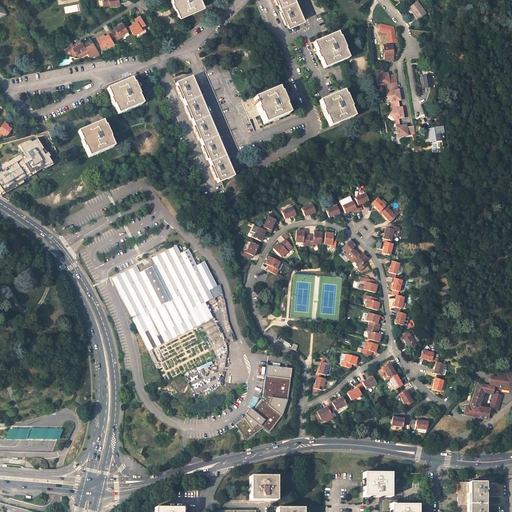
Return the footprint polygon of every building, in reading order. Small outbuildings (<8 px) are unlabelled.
[(171,0),(172,0),(171,1),(173,8),(174,7),(178,17),(203,6),(200,0),(171,0)] [(295,0),(275,0),(287,27),(304,20),(295,0)] [(325,11),(319,0),(310,0),(317,14),(322,12),(325,11)] [(417,2),(408,8),(418,20),(426,13),(417,2)] [(139,16),(135,19),(136,20),(137,22),(132,24),(128,27),(130,29),(133,35),(142,30),(140,27),(145,25),(139,16)] [(122,23),(113,28),(114,30),(111,31),(114,37),(116,40),(122,36),(121,35),(123,34),(127,31),(126,31),(130,29),(128,27),(126,23),(123,25),(122,23)] [(109,30),(106,32),(108,34),(104,37),(101,38),(101,37),(97,39),(101,47),(105,45),(107,48),(113,44),(110,39),(114,37),(111,31),(110,32),(109,30)] [(316,53),(319,60),(320,59),(324,69),(348,59),(344,49),(345,49),(340,37),(338,33),(313,43),(317,53),(316,53)] [(64,45),(68,51),(69,50),(72,56),(74,56),(76,55),(78,57),(79,58),(82,56),(83,57),(88,54),(90,57),(91,57),(94,55),(95,56),(99,54),(92,41),(83,47),(81,43),(77,45),(78,47),(75,49),(74,47),(70,41),(64,45)] [(392,45),(383,45),(385,62),(394,61),(392,45)] [(206,71),(205,72),(239,151),(246,148),(210,65),(205,68),(206,71)] [(385,74),(377,75),(379,86),(385,85),(388,84),(389,93),(391,92),(396,90),(395,83),(396,83),(395,74),(388,76),(385,76),(385,74)] [(430,75),(420,76),(422,89),(432,87),(430,75)] [(176,84),(175,84),(218,183),(233,177),(191,77),(176,84)] [(132,79),(107,89),(111,99),(110,99),(113,106),(114,105),(118,115),(142,104),(138,95),(140,94),(134,83),(133,83),(132,79)] [(278,88),(253,99),(253,98),(241,102),(250,122),(261,117),(264,124),(289,114),(285,105),(286,104),(281,93),(280,93),(278,88)] [(397,93),(396,90),(391,92),(389,93),(387,96),(391,100),(393,110),(394,109),(397,108),(399,108),(398,101),(400,100),(399,92),(397,93)] [(322,111),(325,118),(326,117),(330,127),(355,116),(351,107),(351,106),(347,95),(346,95),(344,91),(319,101),(323,110),(322,111)] [(395,119),(398,119),(403,118),(402,110),(400,110),(399,108),(397,108),(394,109),(393,110),(392,112),(389,115),(393,116),(393,120),(395,119)] [(95,124),(78,131),(82,141),(81,141),(84,148),(85,148),(89,157),(114,147),(110,137),(111,137),(106,125),(105,126),(103,121),(95,124)] [(0,136),(1,134),(4,136),(5,134),(7,135),(13,127),(9,124),(8,125),(4,123),(0,128),(0,136)] [(397,138),(408,136),(408,135),(415,133),(414,126),(406,127),(403,128),(403,126),(400,127),(396,127),(397,138)] [(438,128),(428,130),(430,142),(440,140),(438,128)] [(47,154),(38,139),(32,142),(31,141),(25,143),(20,146),(26,156),(23,158),(24,160),(18,163),(17,162),(0,172),(0,192),(1,194),(5,191),(6,193),(13,188),(13,187),(26,178),(25,177),(35,171),(37,173),(53,163),(49,156),(50,155),(49,153),(47,154)] [(25,177),(26,178),(13,187),(13,188),(27,180),(27,179),(37,173),(35,171),(25,177)] [(368,200),(365,194),(354,199),(357,205),(368,200)] [(376,198),(371,204),(379,212),(382,209),(385,207),(376,198)] [(352,202),(342,207),(345,214),(356,209),(352,202)] [(312,205),(301,209),(304,216),(315,211),(312,205)] [(339,213),(336,206),(326,211),(327,213),(327,214),(329,218),(339,213)] [(292,207),(281,212),(284,219),(295,214),(292,207)] [(389,222),(395,217),(387,209),(384,211),(381,214),(389,222)] [(275,220),(268,216),(263,228),(270,231),(272,226),(275,220)] [(399,228),(391,225),(390,229),(385,228),(382,239),(386,240),(390,241),(393,230),(398,231),(399,228)] [(263,230),(258,228),(253,238),(260,242),(265,231),(263,230)] [(306,240),(307,235),(304,235),(304,231),(296,230),(295,242),(303,243),(303,245),(306,245),(306,240)] [(313,232),(313,236),(309,235),(309,240),(308,246),(312,246),(312,244),(320,245),(321,233),(313,232)] [(333,237),(333,234),(325,233),(324,244),(332,245),(331,248),(335,248),(336,237),(333,237)] [(279,243),(273,249),(281,257),(292,247),(285,240),(280,245),(279,243)] [(355,246),(349,240),(341,248),(347,254),(345,256),(348,259),(355,251),(353,249),(355,246)] [(244,256),(245,253),(252,256),(252,257),(258,246),(250,242),(246,252),(242,250),(242,252),(242,255),(244,256)] [(389,256),(392,244),(386,242),(385,242),(382,254),(389,256)] [(136,266),(111,278),(132,319),(140,315),(148,331),(205,302),(213,298),(209,290),(217,286),(204,261),(196,265),(188,249),(180,253),(176,245),(151,258),(155,265),(140,273),(136,266)] [(353,262),(360,255),(355,251),(348,259),(352,263),(353,262)] [(367,259),(362,253),(360,255),(353,262),(359,267),(357,269),(360,271),(367,264),(365,262),(367,259)] [(279,262),(269,257),(265,264),(269,266),(267,271),(276,275),(278,270),(276,269),(279,262)] [(140,264),(136,266),(140,273),(155,265),(151,258),(148,260),(149,263),(146,265),(142,267),(140,264)] [(399,263),(391,261),(388,273),(389,273),(396,275),(399,263)] [(374,281),(364,278),(363,282),(365,282),(363,290),(374,293),(377,285),(373,284),(374,281)] [(398,292),(401,280),(395,279),(394,279),(391,290),(392,290),(398,292)] [(221,294),(217,286),(209,290),(213,298),(221,294)] [(400,309),(401,309),(404,297),(398,296),(397,296),(396,295),(393,307),(394,307),(400,309)] [(376,298),(366,296),(365,300),(367,300),(365,308),(377,311),(379,303),(375,302),(376,298)] [(132,319),(148,351),(213,318),(205,302),(148,331),(140,315),(132,319)] [(379,316),(368,313),(365,321),(369,322),(368,325),(373,327),(378,328),(379,324),(377,324),(379,316)] [(402,326),(405,314),(400,313),(399,313),(397,313),(394,324),(396,324),(402,326)] [(369,332),(367,339),(378,342),(380,334),(377,333),(378,330),(373,329),(368,328),(367,331),(369,332)] [(400,338),(401,340),(402,340),(409,336),(410,335),(409,332),(400,338)] [(409,336),(402,340),(408,350),(415,346),(414,345),(419,342),(416,338),(415,337),(411,340),(409,336)] [(361,349),(360,353),(364,354),(370,355),(371,352),(375,353),(377,345),(365,342),(363,350),(361,349)] [(433,354),(422,350),(420,358),(431,361),(432,357),(433,354)] [(357,357),(346,354),(345,354),(342,354),(340,361),(341,362),(340,365),(350,368),(351,364),(355,365),(357,357)] [(328,364),(320,362),(317,374),(325,376),(328,364)] [(443,364),(436,362),(433,374),(440,375),(443,364)] [(388,363),(382,367),(388,377),(391,375),(394,373),(388,363)] [(263,401),(255,412),(250,409),(246,414),(249,416),(245,421),(237,426),(249,441),(256,436),(258,437),(267,431),(272,435),(285,418),(290,401),(293,368),(266,365),(267,379),(265,401),(263,401)] [(510,391),(511,389),(511,369),(507,372),(497,371),(497,376),(491,375),(490,385),(495,386),(494,389),(510,391)] [(395,389),(402,386),(395,375),(392,377),(389,379),(395,389)] [(324,379),(317,377),(314,388),(314,389),(318,389),(321,390),(324,379)] [(372,377),(362,383),(364,386),(365,390),(376,384),(372,377)] [(432,390),(439,392),(443,380),(440,379),(435,378),(432,390)] [(493,392),(495,386),(490,385),(477,381),(469,405),(466,405),(464,413),(486,417),(488,408),(478,406),(483,389),(493,392)] [(357,388),(347,394),(350,401),(361,394),(358,389),(357,388)] [(494,389),(493,392),(488,408),(498,410),(504,391),(499,390),(494,389)] [(405,390),(398,394),(404,405),(404,404),(411,401),(405,390)] [(342,397),(331,403),(334,408),(335,410),(346,404),(342,397)] [(326,407),(316,413),(320,420),(331,414),(329,411),(326,407)] [(392,417),(391,425),(403,427),(403,423),(403,419),(392,417)] [(426,430),(428,422),(416,421),(415,425),(415,428),(426,430)] [(29,430),(9,429),(5,440),(26,440),(27,439),(59,440),(63,430),(30,429),(29,430)] [(276,472),(249,471),(249,486),(249,496),(276,496),(276,472)] [(360,472),(360,496),(387,497),(387,472),(360,472)] [(457,507),(468,507),(467,511),(485,511),(486,500),(486,497),(499,497),(506,497),(506,484),(484,484),(456,484),(457,507)] [(275,511),(302,511),(303,503),(275,503),(275,511)] [(386,503),(386,511),(412,511),(413,504),(386,503)]
